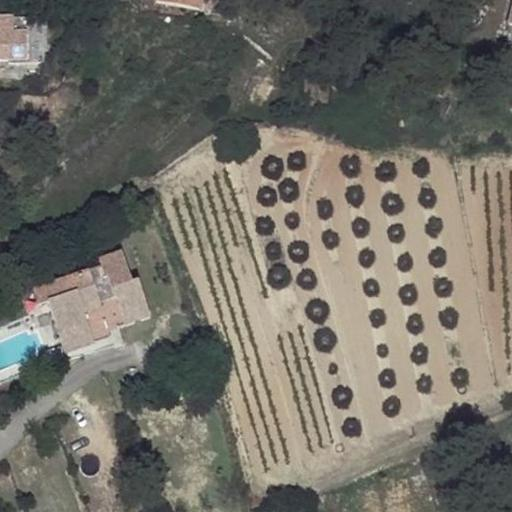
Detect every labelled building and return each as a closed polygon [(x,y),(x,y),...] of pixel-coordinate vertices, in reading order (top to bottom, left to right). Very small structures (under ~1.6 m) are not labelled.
[(511,0),(499,0),(494,28),(511,32),(511,0)] [(0,19),(0,59),(23,59),(24,34),(22,19),(0,19)] [(24,34),(23,59),(33,58),(33,35),(24,34)] [(33,35),(33,58),(38,59),(40,55),(41,37),(40,35),(33,35)] [(92,273),(40,292),(47,307),(39,309),(51,342),(79,333),(76,323),(72,313),(90,309),(87,300),(96,297),(99,305),(107,304),(117,329),(142,320),(130,286),(124,288),(113,259),(90,266),(92,273)] [(40,292),(24,298),(31,313),(39,309),(47,307),(40,292)] [(96,297),(87,300),(90,309),(99,305),(96,297)] [(90,309),(72,313),(76,323),(93,317),(90,309)] [(79,333),(51,342),(57,359),(85,350),(79,333)]
